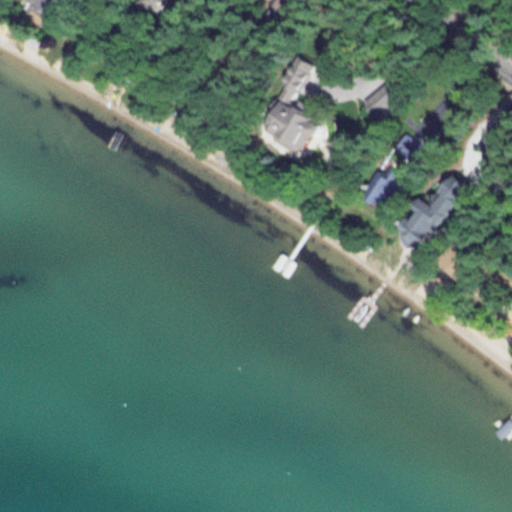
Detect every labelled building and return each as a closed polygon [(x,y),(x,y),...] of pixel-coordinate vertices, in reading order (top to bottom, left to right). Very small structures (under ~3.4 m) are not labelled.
[(141,0),(141,1),(157,10),(162,0),(141,0)] [(260,130),(303,152),(318,122),(306,116),(310,108),(295,100),(314,64),(298,55),(260,130)] [(399,100),(386,83),(362,101),(375,118),(399,100)] [(396,198),(409,178),(389,166),(385,173),(379,169),(364,194),(383,206),(390,194),(396,198)] [(468,181),(453,171),(432,203),(420,195),(401,225),(407,229),(402,236),(423,250),(468,181)]
